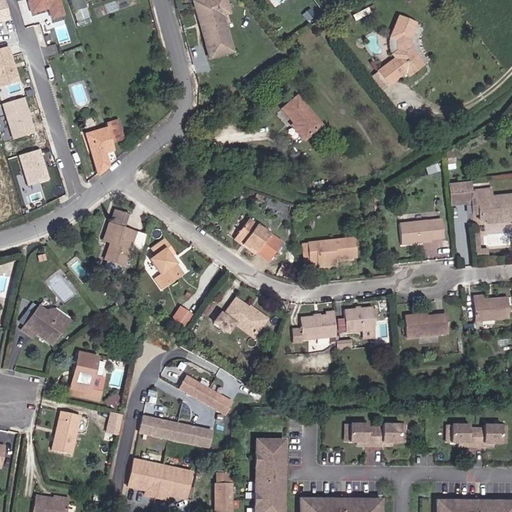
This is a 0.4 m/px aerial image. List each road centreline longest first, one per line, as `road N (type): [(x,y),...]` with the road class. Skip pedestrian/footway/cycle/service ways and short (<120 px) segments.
road 1 (residential): [(396,283),(276,287),(115,176)]
road 2 (residential): [(162,0),(185,111),(115,176)]
road 3 (residential): [(114,511),(145,377)]
road 4 (residential): [(0,238),(73,210),(115,176)]
